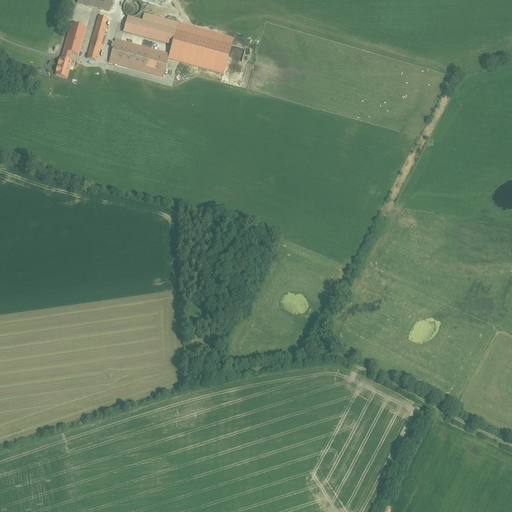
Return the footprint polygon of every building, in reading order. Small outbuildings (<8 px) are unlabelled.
[(78,0),(78,4),(110,13),(114,0),(78,0)] [(129,18),(124,34),(174,47),(180,25),(145,15),(143,22),(129,18)] [(87,58),(97,60),(110,19),(100,16),(87,58)] [(61,59),(69,61),(71,54),(80,57),(87,29),(70,24),(61,59)] [(111,64),(166,79),(168,71),(176,73),(180,59),(171,57),(172,56),(117,41),(111,64)] [(71,62),(69,61),(61,59),(60,59),(56,76),(67,79),(71,62)]
